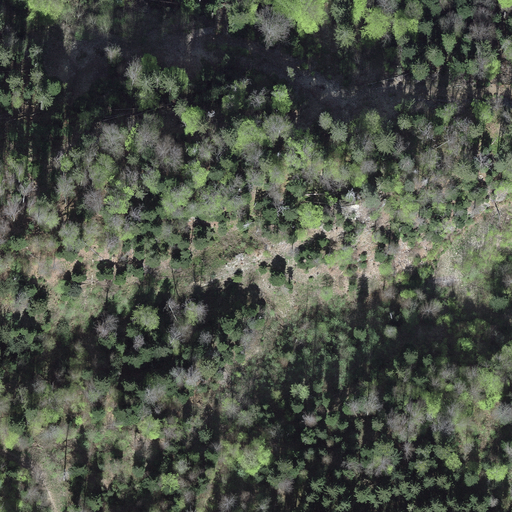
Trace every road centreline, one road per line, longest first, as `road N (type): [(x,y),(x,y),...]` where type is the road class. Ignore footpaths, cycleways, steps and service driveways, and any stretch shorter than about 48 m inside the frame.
road 1 (track): [(0,4),(61,35),(101,43),(220,39),(342,92),(511,92)]
road 2 (track): [(511,203),(455,240),(448,257),(458,296),(511,319)]
